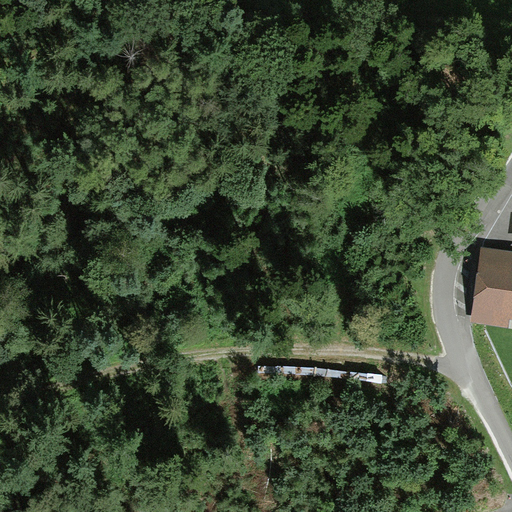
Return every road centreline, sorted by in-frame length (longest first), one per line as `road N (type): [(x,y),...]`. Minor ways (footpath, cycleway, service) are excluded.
road 1 (track): [(0,403),(215,353),(363,353),(466,369)]
road 2 (residential): [(511,171),(460,239),(443,290),(451,336),(511,458)]
